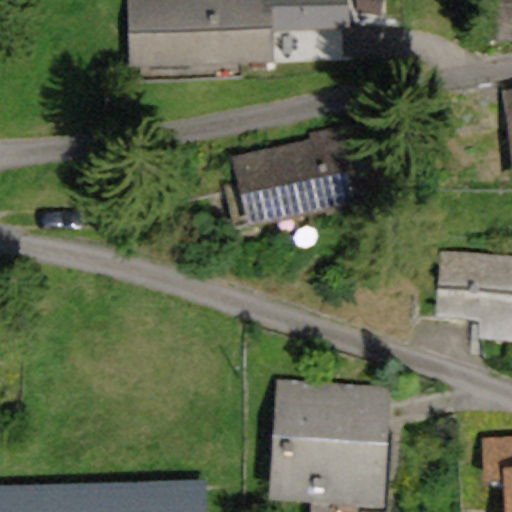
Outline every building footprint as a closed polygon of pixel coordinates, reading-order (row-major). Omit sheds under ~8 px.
[(261,0),(123,0),(124,60),(261,61),(261,0)] [(511,0),(474,0),(474,37),(511,37),(511,0)] [(511,100),(496,102),(505,194),(511,193),(511,100)] [(302,148),(213,165),(227,241),(316,225),(302,148)] [(511,266),(431,261),(428,322),(457,324),(455,361),(511,363),(511,266)] [(266,378),(253,496),(364,508),(377,390),(266,378)] [(511,511),(511,428),(488,429),(489,472),(505,471),(505,511),(511,511)] [(198,511),(199,492),(0,493),(0,511),(198,511)]
